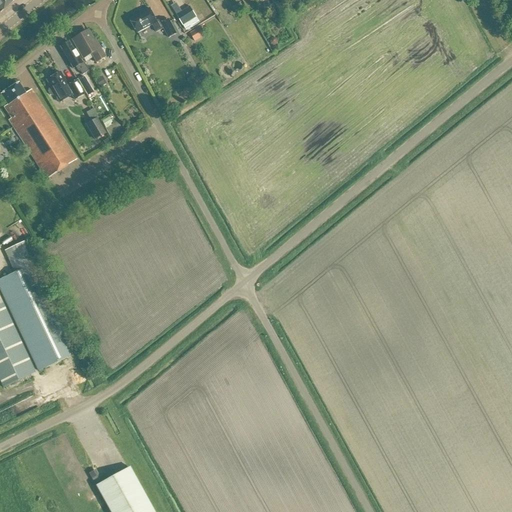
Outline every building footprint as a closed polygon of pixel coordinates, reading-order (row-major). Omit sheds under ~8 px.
[(0,0),(0,12),(14,0),(0,0)] [(191,8),(177,16),(184,26),(197,18),(191,8)] [(164,29),(169,39),(177,34),(169,20),(162,24),(161,23),(158,22),(157,23),(150,9),(130,20),(138,34),(153,26),(157,33),(164,29)] [(215,30),(221,25),(215,18),(209,23),(215,30)] [(195,42),(206,36),(201,28),(190,34),(195,42)] [(96,64),(105,58),(95,42),(93,41),(89,33),(87,35),(85,32),(71,41),(82,60),(91,55),(96,64)] [(73,52),(68,43),(60,48),(73,70),(75,69),(77,72),(78,73),(79,72),(82,77),(89,73),(83,63),(82,64),(74,51),(73,52)] [(51,89),(49,90),(48,93),(50,96),(52,97),(54,95),(59,104),(72,97),(74,101),(85,95),(77,81),(68,86),(60,73),(46,81),(51,89)] [(78,82),(85,93),(91,90),(84,78),(78,82)] [(105,85),(101,79),(96,82),(100,88),(105,85)] [(47,180),(76,161),(31,91),(25,95),(18,84),(0,95),(7,106),(4,108),(11,120),(8,121),(47,180)] [(112,123),(109,118),(102,122),(105,127),(112,123)] [(97,139),(106,134),(97,120),(88,125),(97,139)] [(4,251),(14,274),(0,280),(0,289),(38,372),(74,355),(32,265),(22,243),(4,251)] [(0,384),(2,389),(35,374),(2,305),(0,305),(0,384)] [(152,511),(128,468),(95,486),(108,511),(152,511)] [(89,474),(95,485),(102,481),(96,470),(89,474)]
